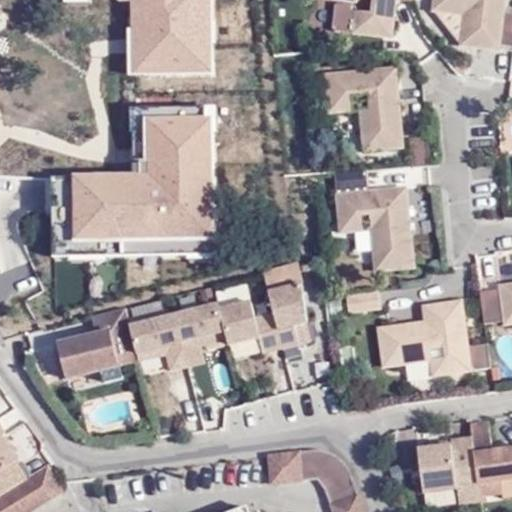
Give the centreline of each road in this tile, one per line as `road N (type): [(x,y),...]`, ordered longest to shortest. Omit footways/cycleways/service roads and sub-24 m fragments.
road 1 (residential): [(0,347),(52,433),(90,458),(355,427)]
road 2 (residential): [(355,427),(511,400)]
